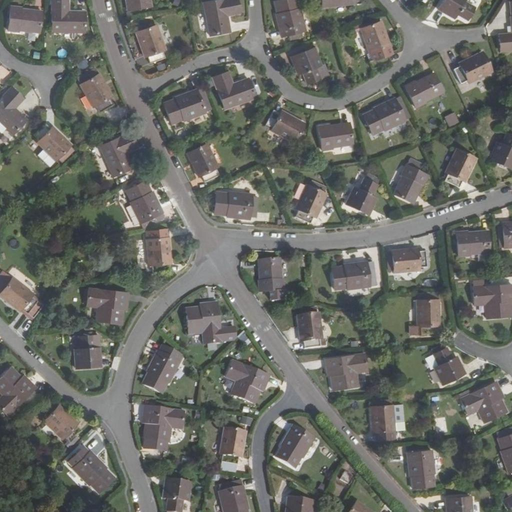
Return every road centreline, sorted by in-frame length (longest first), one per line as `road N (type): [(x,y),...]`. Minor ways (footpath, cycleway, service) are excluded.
road 1 (residential): [(216,258),(241,240),(366,239),(511,195)]
road 2 (residential): [(425,44),(368,87),(323,103),(291,98),(259,51)]
road 3 (residential): [(216,258),(151,311),(130,351),(118,408)]
road 4 (residential): [(216,258),(131,93)]
road 5 (residential): [(412,511),(305,386)]
road 6 (residential): [(305,386),(216,258)]
road 7 (residential): [(0,327),(72,398),(118,408)]
road 8 (residential): [(267,511),(261,432),(305,386)]
road 9 (residential): [(131,93),(193,61),(259,51)]
